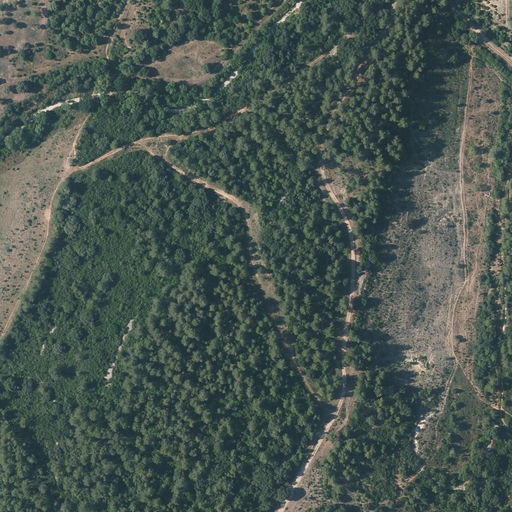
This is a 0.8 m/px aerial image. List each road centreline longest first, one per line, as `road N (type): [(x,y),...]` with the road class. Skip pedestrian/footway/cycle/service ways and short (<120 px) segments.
road 1 (track): [(333,420),(345,394),(353,250),(320,162),(322,140),(395,0)]
road 2 (track): [(183,134),(276,88),(355,33),(384,0)]
